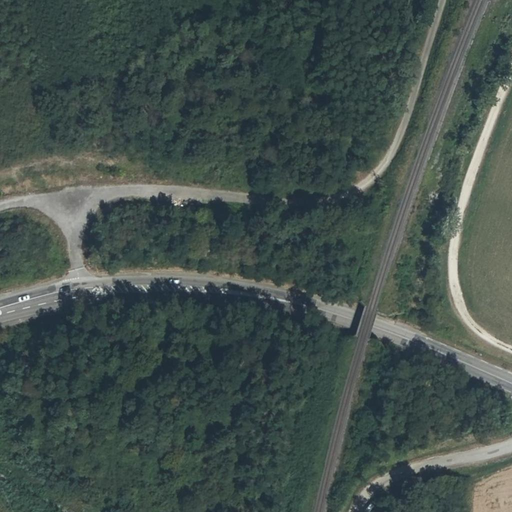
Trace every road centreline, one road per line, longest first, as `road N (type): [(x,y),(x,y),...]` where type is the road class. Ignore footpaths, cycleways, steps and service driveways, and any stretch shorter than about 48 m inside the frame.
road 1 (unclassified): [(440,0),(391,147),(352,187),(312,201),(197,188),(70,194)]
road 2 (secondary): [(511,383),(370,326),(238,291),(167,286),(86,295)]
road 3 (track): [(511,76),(473,162),(452,258),(473,327),(511,348)]
road 4 (unclassified): [(359,511),(376,486),(511,445)]
